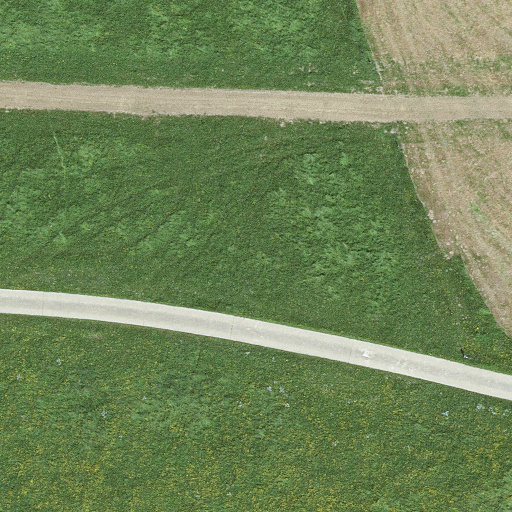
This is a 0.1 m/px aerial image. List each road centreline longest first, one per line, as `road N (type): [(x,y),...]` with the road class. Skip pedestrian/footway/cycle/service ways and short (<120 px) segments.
road 1 (unclassified): [(0,300),(127,308),(511,386)]
road 2 (track): [(0,91),(511,107)]
